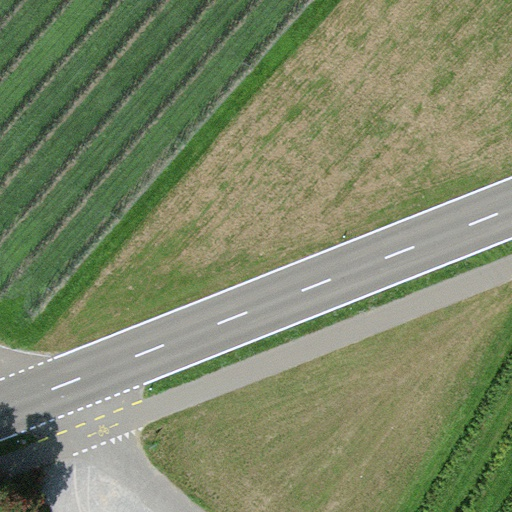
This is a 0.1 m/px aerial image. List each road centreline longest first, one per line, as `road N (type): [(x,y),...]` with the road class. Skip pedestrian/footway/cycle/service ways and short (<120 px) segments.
road 1 (secondary): [(0,413),(511,211)]
road 2 (track): [(99,431),(196,511)]
